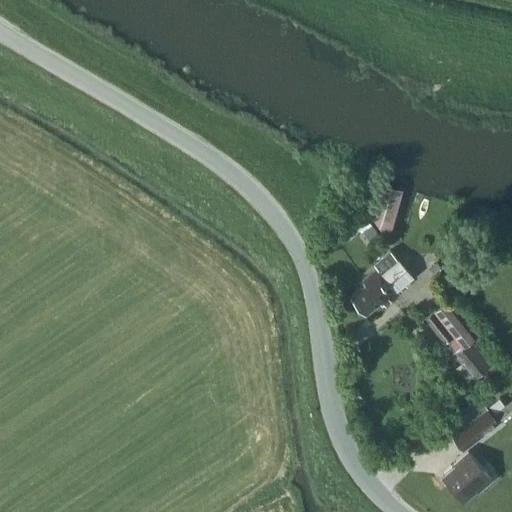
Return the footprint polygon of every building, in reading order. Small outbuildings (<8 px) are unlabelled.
[(368,224),(390,231),(402,189),(380,182),(368,224)] [(400,290),(405,286),(403,283),(410,278),(389,251),(374,264),(378,269),(363,281),(365,284),(352,295),(365,312),(379,301),(382,304),(397,292),(395,290),(398,288),(400,290)] [(467,383),(493,365),(464,326),(462,328),(443,304),(425,317),(423,319),(460,362),(454,368),(467,383)] [(443,423),(464,449),(499,422),(479,396),(443,423)] [(502,421),(511,413),(511,403),(509,400),(495,411),(502,421)] [(491,477),(467,450),(453,462),(454,464),(442,475),(462,498),(475,487),(477,489),(491,477)]
